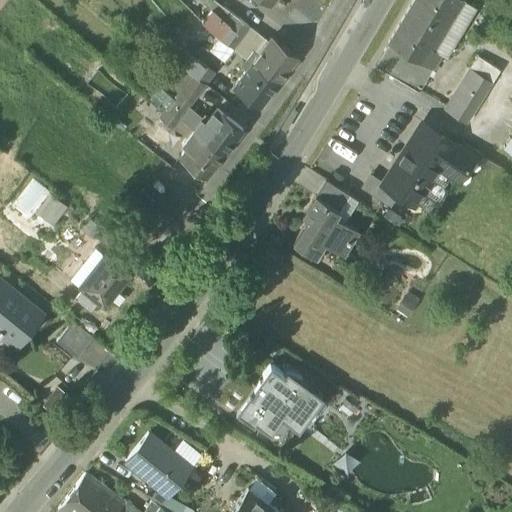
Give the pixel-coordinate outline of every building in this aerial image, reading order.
[(204,0),(204,1),(193,13),(201,20),(210,8),(217,1),(215,0),(204,0)] [(400,49),(431,68),(440,54),(434,50),(463,0),(412,0),(387,42),(400,49)] [(463,0),(434,50),(440,54),(446,58),(476,6),(465,0),(463,0)] [(217,1),(210,8),(227,23),(228,24),(235,15),(217,1)] [(201,20),(219,36),(227,23),(210,8),(201,20)] [(219,37),(232,47),(248,26),(249,25),(235,15),(228,24),(227,23),(219,36),(219,37)] [(232,47),(245,57),(246,57),(252,49),(257,53),(266,40),(248,26),(232,47)] [(252,49),(246,57),(277,81),(296,56),(270,36),(266,40),(257,53),(252,49)] [(211,47),(224,57),(232,47),(219,37),(211,47)] [(374,64),(388,72),(400,49),(387,42),(374,64)] [(173,55),(188,69),(196,58),(180,46),(173,55)] [(431,68),(400,49),(388,72),(418,90),(431,68)] [(445,109),(458,117),(482,77),(477,74),(485,60),(478,56),(445,109)] [(258,106),(277,81),(246,57),(245,57),(239,65),(244,69),(232,86),(258,106)] [(196,58),(188,69),(205,81),(213,71),(196,58)] [(500,69),(485,60),(477,74),(482,77),(458,117),(467,122),(500,69)] [(188,104),(205,81),(188,69),(173,88),(177,91),(173,97),(168,103),(164,100),(162,103),(166,106),(165,107),(178,116),(188,104)] [(168,103),(173,97),(158,85),(150,95),(162,103),(164,100),(168,103)] [(188,104),(178,116),(192,128),(198,120),(202,115),(188,104)] [(172,125),(178,116),(165,107),(159,115),(172,125)] [(198,120),(192,128),(223,151),(242,127),(216,107),(203,124),(198,120)] [(186,135),(192,128),(178,116),(172,125),(186,135)] [(398,191),(413,201),(421,189),(425,191),(433,179),(429,176),(436,165),(450,173),(450,174),(460,171),(462,169),(463,170),(467,164),(466,163),(467,161),(465,151),(461,148),(424,125),(410,147),(407,145),(396,163),(399,164),(386,183),(386,184),(390,186),(398,191)] [(204,176),(223,151),(192,128),(186,135),(191,139),(179,156),(204,176)] [(511,132),(503,147),(511,152),(511,132)] [(442,185),(450,173),(436,165),(429,176),(433,179),(425,191),(421,189),(413,201),(426,210),(434,197),(439,200),(446,188),(442,185)] [(361,187),(381,200),(390,186),(386,184),(386,183),(371,173),(361,187)] [(315,194),(339,209),(349,194),(325,179),(315,194)] [(381,200),(389,205),(398,191),(390,186),(381,200)] [(49,191),(34,211),(52,225),(67,204),(49,191)] [(292,240),(311,253),(323,235),(344,250),(357,230),(344,221),(335,215),(339,209),(315,194),(306,209),(311,212),(292,240)] [(335,215),(344,221),(358,199),(349,194),(339,209),(335,215)] [(92,233),(99,225),(89,217),(81,228),(92,237),(94,234),(92,233)] [(94,234),(110,247),(117,239),(105,229),(99,225),(92,233),(94,234)] [(92,269),(104,254),(95,247),(83,262),(92,269)] [(98,300),(104,305),(128,273),(104,254),(92,269),(79,286),(81,287),(98,300)] [(70,279),(79,286),(92,269),(83,262),(70,279)] [(0,335),(2,337),(14,347),(42,312),(0,278),(0,335)] [(90,310),(98,300),(81,287),(73,297),(90,310)] [(407,317),(419,299),(407,291),(403,297),(402,296),(394,308),(407,317)] [(55,340),(76,356),(92,336),(71,319),(55,340)] [(254,420),(264,428),(276,412),(280,406),(296,418),(313,395),(298,384),(282,373),(269,363),(255,383),(252,386),(253,386),(254,387),(250,393),(248,392),(232,413),(241,419),(243,416),(252,423),(254,420)] [(248,392),(253,386),(252,386),(255,383),(232,366),(226,375),(248,392)] [(276,412),(280,415),(297,428),(322,394),(286,368),(285,369),(282,373),(298,384),(313,395),(296,418),(280,406),(276,412)] [(209,396),(232,413),(248,392),(226,375),(225,375),(209,396)] [(70,396),(56,386),(42,405),(56,415),(70,396)] [(280,415),(276,412),(264,428),(269,431),(280,415)] [(159,487),(167,493),(189,465),(170,450),(147,432),(125,460),(159,487)] [(170,450),(189,465),(200,452),(181,437),(170,450)] [(57,510),(60,511),(116,511),(124,502),(123,501),(84,473),(57,510)] [(247,485),(266,501),(275,489),(256,474),(247,485)] [(225,511),(280,511),(266,501),(247,485),(225,511)] [(150,497),(160,502),(167,493),(159,487),(150,497)] [(189,511),(193,507),(167,493),(160,502),(177,511),(189,511)] [(167,511),(158,506),(153,511),(140,511),(124,500),(123,501),(124,502),(116,511),(167,511)] [(145,508),(150,511),(153,511),(158,506),(150,500),(145,508)]
